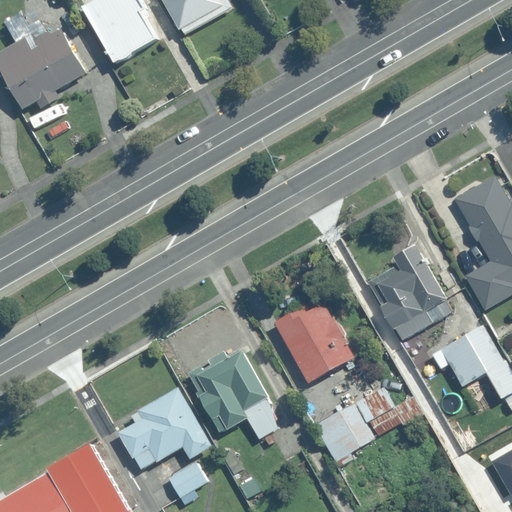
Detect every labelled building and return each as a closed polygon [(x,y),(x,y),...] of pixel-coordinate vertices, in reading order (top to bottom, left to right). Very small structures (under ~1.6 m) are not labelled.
[(118,63),(125,59),(138,52),(159,39),(141,9),(147,6),(143,0),(97,0),(86,7),(118,63)] [(166,0),(187,35),(236,7),(232,0),(166,0)] [(90,74),(65,28),(63,25),(47,35),(31,43),(28,37),(0,52),(0,61),(25,108),(40,100),(44,107),(63,97),(59,91),(90,74)] [(511,199),(499,176),(495,178),(460,198),(475,224),(471,226),(479,241),(482,240),(494,260),(468,275),(487,309),(511,294),(511,199)] [(374,287),(397,329),(404,341),(415,334),(436,322),(429,309),(448,299),(419,245),(397,257),(403,268),(373,284),(374,287)] [(278,321),(281,326),(312,384),(359,358),(329,302),(315,310),(311,304),(278,321)] [(511,369),(486,325),(478,330),(435,355),(444,369),(452,364),(465,386),(489,372),(505,399),(511,394),(511,369)] [(411,372),(427,363),(433,359),(427,350),(419,334),(397,347),(399,350),(411,372)] [(202,394),(202,395),(223,433),(250,418),(262,440),(285,427),(268,397),(270,396),(245,351),(231,359),(227,351),(210,360),(215,368),(207,372),(204,367),(195,372),(206,392),(202,394)] [(215,445),(212,440),(181,388),(135,415),(139,423),(121,433),(137,459),(139,458),(146,469),(186,446),(193,458),(215,445)] [(402,424),(404,423),(406,427),(429,414),(419,397),(398,408),(393,411),(380,390),(318,426),(338,462),(402,424)] [(133,511),(93,443),(50,468),(52,472),(0,501),(0,511),(133,511)] [(200,463),(196,465),(173,479),(186,501),(198,494),(196,491),(211,482),(200,463)]
